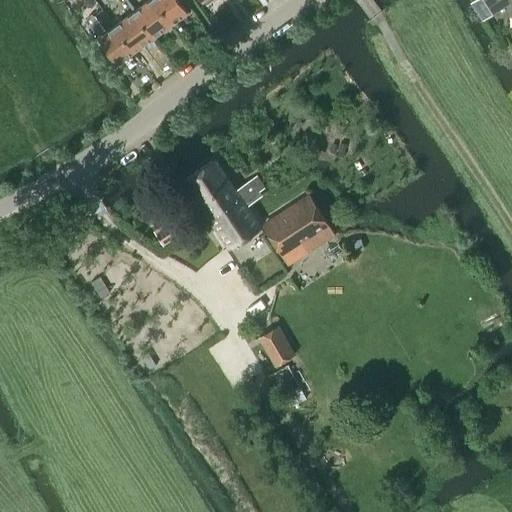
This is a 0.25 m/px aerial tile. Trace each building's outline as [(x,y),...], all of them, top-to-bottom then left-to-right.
[(170,23),(153,0),(146,0),(132,11),(151,37),(169,24),(170,23)] [(153,0),(170,23),(186,11),(178,0),(153,0)] [(511,0),(474,0),(470,2),(481,19),(511,0)] [(132,11),(115,24),(134,50),(151,37),(132,11)] [(116,63),(134,50),(115,24),(105,31),(93,15),(86,21),(97,36),(97,37),(116,63)] [(240,198),(242,202),(246,199),(248,203),(260,195),(257,191),(262,188),(254,176),(234,190),(214,159),(182,180),(209,219),(240,198)] [(308,195),(262,225),(287,264),(333,234),(308,195)] [(240,198),(209,219),(228,248),(259,227),(242,202),(240,198)] [(278,324),(257,337),(274,366),(295,353),(278,324)]
